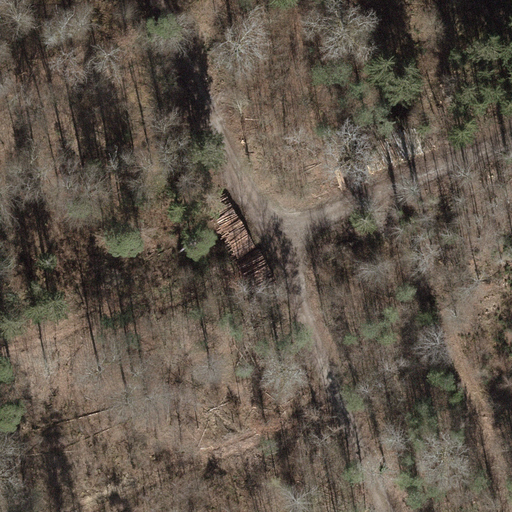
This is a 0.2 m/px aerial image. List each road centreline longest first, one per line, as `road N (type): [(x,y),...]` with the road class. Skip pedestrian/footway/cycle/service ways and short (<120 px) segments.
road 1 (track): [(160,0),(273,232),(393,511)]
road 2 (track): [(273,232),(511,143)]
